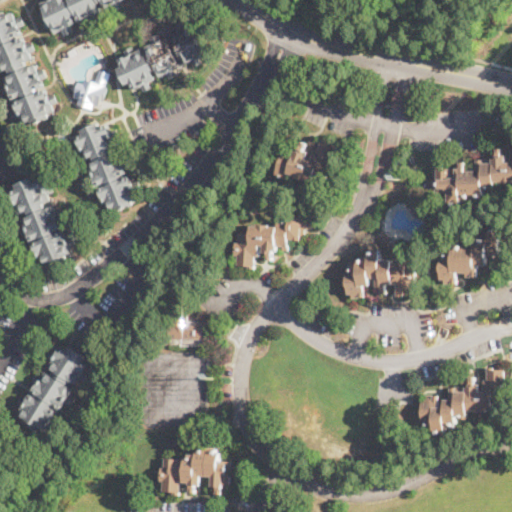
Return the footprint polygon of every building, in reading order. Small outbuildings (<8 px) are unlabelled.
[(127,0),(120,3),(122,7),(115,10),(113,6),(107,9),(105,4),(99,6),(102,12),(93,16),(95,20),(87,24),(86,20),(81,22),(78,15),(75,16),(79,24),(69,29),(70,32),(62,36),(60,32),(56,34),(52,26),(49,28),(41,12),(45,10),(41,2),(45,0),(65,0),(66,1),(68,0),(127,0)] [(0,17),(13,12),(17,19),(22,17),(24,23),(21,24),(24,33),(17,36),(19,40),(26,37),(28,42),(31,41),(34,48),(30,50),(33,59),(28,61),(30,66),(35,64),(38,70),(42,69),(46,77),(43,78),(46,85),(38,88),(40,92),(47,89),(50,94),(53,93),(60,113),(25,126),(22,119),(17,121),(7,94),(2,95),(0,89),(7,86),(4,78),(13,73),(11,67),(2,71),(0,66),(0,47),(5,46),(3,42),(0,43),(0,17)] [(179,23),(182,29),(190,25),(205,56),(195,61),(198,67),(191,71),(187,64),(186,65),(182,57),(178,59),(182,67),(172,72),(175,79),(167,83),(163,75),(160,77),(156,70),(151,72),(155,80),(145,85),(148,92),(140,96),(136,89),(135,90),(132,83),(126,86),(118,69),(122,67),(119,59),(123,57),(119,50),(126,46),(129,54),(139,49),(143,56),(147,54),(143,46),(147,44),(145,38),(154,34),(158,42),(167,38),(170,44),(174,42),(170,35),(174,33),(171,27),(179,23)] [(111,74),(106,86),(109,86),(103,101),(101,100),(99,106),(94,104),(92,109),(79,104),(81,99),(74,96),(79,82),(84,84),(86,79),(95,82),(99,69),(111,74)] [(101,128),(109,124),(112,131),(115,130),(119,138),(113,141),(116,147),(110,150),(113,155),(116,154),(119,160),(123,158),(126,164),(124,165),(128,173),(119,177),(121,181),(130,177),(132,183),(136,181),(140,190),(135,193),(138,199),(129,203),(130,206),(115,213),(113,209),(106,212),(104,207),(96,211),(91,201),(103,195),(101,189),(108,185),(106,182),(98,185),(96,180),(84,185),(80,177),(90,173),(86,165),(98,160),(95,155),(86,159),(84,155),(75,159),(70,147),(77,143),(75,139),(86,134),(84,130),(99,123),(101,128)] [(67,135),(66,143),(58,142),(59,134),(67,135)] [(338,147),(334,158),(337,159),(333,170),(330,169),(326,178),(318,175),(316,180),(289,170),(287,178),(276,174),(284,151),(296,155),(298,148),(301,149),(304,141),(310,143),(307,150),(313,152),(314,149),(319,151),(323,140),(330,143),(329,144),(338,147)] [(511,182),(502,182),(502,179),(496,179),(496,191),(488,191),(489,186),(484,186),(484,195),(469,194),(469,199),(462,198),(462,205),(447,205),(448,192),(427,191),(428,180),(436,180),(436,167),(451,168),(450,177),(455,178),(455,166),(459,166),(459,161),(466,161),(465,170),(477,171),(478,158),(483,158),(483,162),(491,162),(491,154),(496,154),(496,147),(504,147),(504,152),(507,153),(506,162),(510,162),(511,150),(511,182)] [(230,169),(224,178),(219,175),(226,166),(230,169)] [(42,178),(46,186),(47,185),(52,195),(46,197),(49,204),(43,207),(45,210),(48,208),(51,215),(58,212),(61,218),(58,220),(62,229),(53,232),(55,235),(63,232),(65,237),(69,235),(73,243),(68,245),(72,254),(65,257),(66,259),(51,266),(50,263),(41,266),(39,261),(31,264),(27,255),(35,251),(33,244),(42,240),(41,236),(32,240),(28,233),(19,237),(16,231),(24,227),(21,220),(31,216),(28,210),(19,215),(16,208),(7,212),(4,204),(14,199),(11,193),(20,189),(18,184),(32,178),(34,182),(42,178)] [(312,220),(312,229),(304,229),(303,239),(292,238),(291,247),(282,247),(282,251),(277,250),(277,258),(270,258),(271,251),(267,251),(267,243),(261,243),(260,259),(255,259),(254,268),(238,267),(239,254),(235,254),(236,243),(239,243),(239,231),(251,232),(251,225),(276,226),(276,221),(286,222),(286,216),(303,216),(303,219),(312,220)] [(439,222),(438,236),(431,235),(431,221),(439,222)] [(501,229),(500,254),(497,254),(496,261),(490,261),(490,266),(479,265),(478,275),(467,274),(467,270),(459,270),(457,285),(446,284),(446,279),(440,278),(442,255),(451,255),(451,246),(474,248),(475,238),(486,238),(486,228),(501,229)] [(397,242),(391,248),(378,237),(384,230),(397,242)] [(384,247),(384,259),(412,259),(412,271),(415,270),(415,284),(413,284),(413,294),(401,294),(401,297),(397,297),(397,284),(389,284),(389,294),(383,294),(383,286),(380,286),(380,277),(375,277),(375,284),(365,284),(365,298),(351,298),(351,293),(347,293),(347,270),(352,270),(352,266),(358,266),(358,260),(368,260),(368,251),(375,251),(375,247),(384,247)] [(202,326),(202,339),(170,339),(170,325),(175,326),(175,314),(188,314),(188,325),(202,326)] [(72,344),(88,356),(85,360),(91,364),(85,370),(91,374),(86,382),(81,378),(77,385),(70,380),(68,384),(75,389),(71,395),(76,398),(71,406),(66,403),(62,409),(55,404),(53,407),(60,412),(57,418),(62,421),(57,429),(51,425),(47,431),(42,428),(39,432),(25,424),(28,420),(21,415),(26,407),(21,403),(27,395),(29,396),(31,394),(38,398),(40,395),(32,390),(36,382),(34,380),(37,375),(42,378),(46,372),(51,376),(55,370),(50,367),(52,363),(45,358),(52,348),(59,353),(64,346),(68,349),(72,344)] [(506,368),(506,380),(510,380),(509,392),(506,391),(506,403),(496,402),(496,409),(469,408),(469,419),(460,418),(460,416),(457,416),(457,423),(454,423),(454,427),(447,427),(447,434),(437,433),(437,429),(432,429),(432,427),(422,426),(422,422),(416,422),(417,410),(421,411),(422,399),(426,399),(427,394),(440,395),(440,406),(443,406),(443,398),(451,398),(451,386),(457,386),(457,392),(465,392),(465,385),(469,385),(470,376),(476,376),(475,383),(480,384),(480,390),(485,390),(485,379),(489,379),(489,368),(506,368)] [(222,450),(221,459),(235,461),(232,484),(224,483),(222,493),(216,493),(217,485),(211,485),(212,475),(202,474),(201,485),(197,485),(196,493),(191,493),(192,484),(183,483),(182,495),(176,494),(176,492),(166,491),(167,480),(163,480),(164,467),(167,467),(168,457),(187,459),(187,454),(196,454),(196,447),(222,450)]
